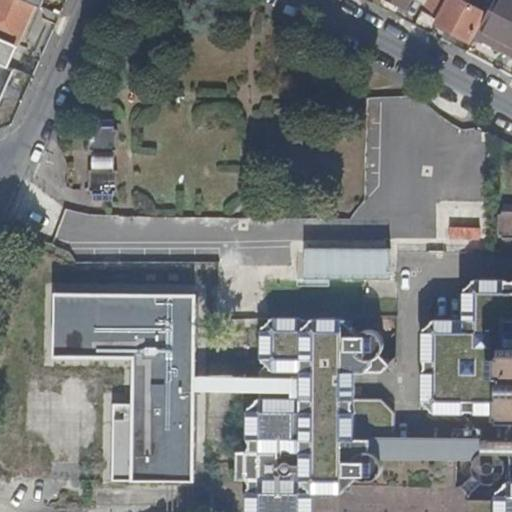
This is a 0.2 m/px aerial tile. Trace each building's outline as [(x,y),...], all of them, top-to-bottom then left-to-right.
[(0,0),(0,37),(17,45),(36,4),(26,0),(0,0)] [(425,0),(423,5),(440,15),(438,20),(471,37),(486,8),(471,0),(425,0)] [(511,0),(493,0),(472,41),(511,62),(511,0)] [(0,103),(7,87),(15,70),(0,63),(0,103)] [(93,190),(93,200),(114,200),(114,191),(118,190),(118,170),(115,170),(114,151),(118,151),(119,129),(115,129),(115,120),(93,120),(93,129),(90,129),(90,151),(93,151),(93,170),(89,170),(89,190),(93,190)] [(502,238),(511,237),(511,204),(502,204),(502,214),(498,214),(498,234),(502,234),(502,238)] [(390,248),(300,245),(299,277),(389,280),(390,248)] [(188,296),(52,296),(52,354),(126,354),(126,476),(189,476),(188,296)] [(387,403),(386,402),(385,403),(383,405),(349,405),(347,405),(347,404),(346,403),(345,402),(346,366),(348,366),(353,372),(376,372),(377,357),(378,356),(381,352),(382,348),(382,344),(380,340),(378,336),(376,334),(373,332),(369,331),(365,331),(362,331),(360,332),(356,334),(349,327),(349,325),(349,324),(348,323),(346,323),(345,324),(344,325),(310,324),(310,322),(308,321),(306,322),(304,324),(269,324),(270,323),(268,321),(266,321),(265,322),(264,323),(265,325),(267,326),(266,361),(265,361),(264,362),(263,364),(263,365),(264,366),(266,367),(265,405),(256,405),(255,404),(254,403),(251,403),(251,405),(251,407),(252,408),(251,443),(250,443),(249,444),(249,447),(249,448),(250,449),(252,449),(251,484),(249,484),(249,485),(248,487),(249,488),(251,489),(251,511),(304,511),(305,489),(306,489),(311,493),(316,493),(315,499),(334,499),(334,494),(338,494),(342,489),(346,489),(347,488),(347,486),(346,485),(351,479),(350,483),(355,478),(357,479),(362,482),(364,482),(366,482),(369,482),(371,481),(374,480),(378,476),(380,473),(381,468),(381,465),(381,463),(380,459),(377,456),(385,448),(388,447),(389,446),(389,445),(386,443),(387,407),(388,407),(389,406),(388,404),(387,403)] [(511,511),(511,325),(511,326),(511,327),(509,328),(508,327),(507,325),(472,325),(472,326),(469,327),(469,362),(471,363),(472,364),(472,365),(471,366),(469,367),(469,404),(470,404),(471,404),(472,405),(472,406),(471,408),(508,408),(510,411),(510,444),(508,445),(507,446),(508,448),(508,449),(510,450),(509,493),(511,497),(509,500),(508,511),(511,511)] [(484,484),(488,484),(492,484),(496,483),(499,481),(501,479),(503,476),(506,470),(506,467),(506,464),(505,462),(503,459),(502,457),(499,454),(497,453),(494,451),(490,451),(486,451),(482,452),(478,455),(475,458),(473,462),(472,468),(473,472),(475,476),(477,479),(481,482),(484,484)]
